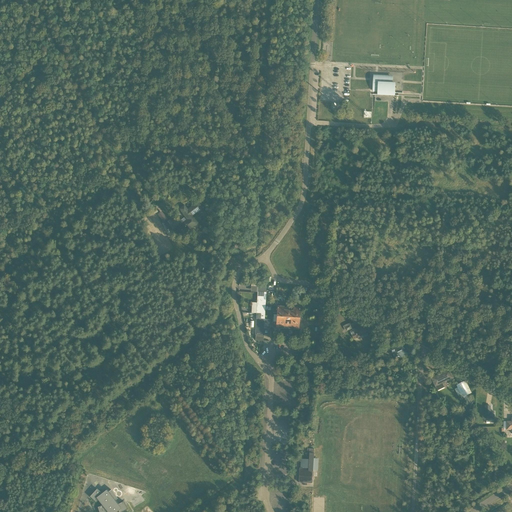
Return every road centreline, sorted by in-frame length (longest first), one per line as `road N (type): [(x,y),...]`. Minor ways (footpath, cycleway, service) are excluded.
road 1 (unclassified): [(270,511),(271,378),(248,349),(233,296),(237,274),(263,255)]
road 2 (unclassified): [(263,255),(294,219),(304,193),(316,0)]
road 3 (track): [(0,103),(54,41),(108,150),(147,153)]
road 4 (track): [(151,371),(54,233),(0,269)]
road 5 (unclassified): [(422,347),(306,282),(276,278),(263,255)]
road 6 (track): [(147,153),(305,163)]
road 7 (track): [(156,0),(147,153)]
